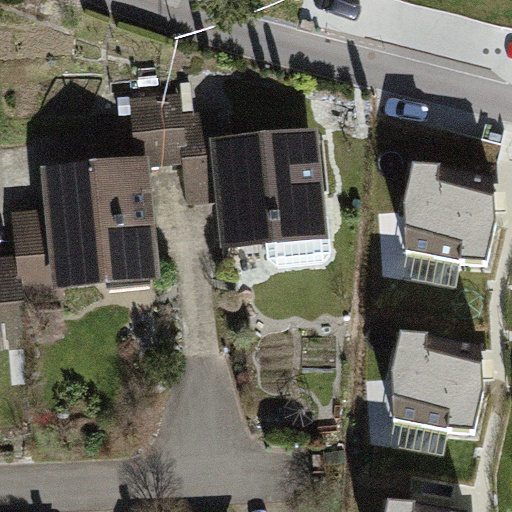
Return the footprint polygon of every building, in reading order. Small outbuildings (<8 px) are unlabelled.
[(104,155),(135,153),(133,112),(102,113),(104,155)] [(314,136),(212,145),(221,243),(323,234),(314,136)] [(51,259),(54,283),(165,273),(155,160),(46,170),(50,216),(14,219),(18,262),(51,259)] [(442,171),(414,170),(404,209),(407,256),(461,266),(488,268),(497,227),(494,181),(442,171)] [(430,339),(401,338),(392,378),(395,424),(449,434),(475,436),(484,393),(481,349),(430,339)]
